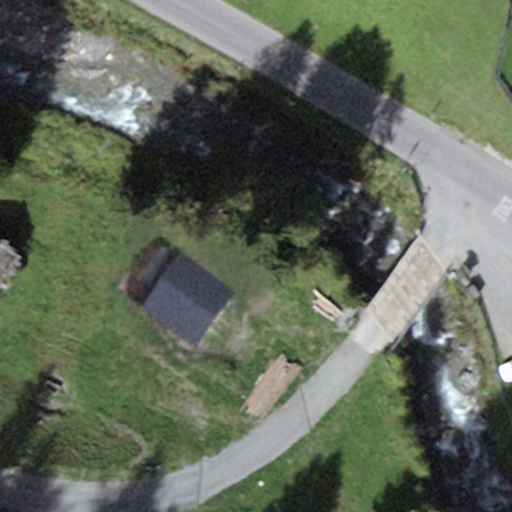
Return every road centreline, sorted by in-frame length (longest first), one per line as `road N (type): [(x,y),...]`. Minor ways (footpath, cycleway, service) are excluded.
road 1 (track): [(179,511),(345,356),(430,247),(511,212)]
road 2 (tertiary): [(174,0),(353,100),(511,204)]
